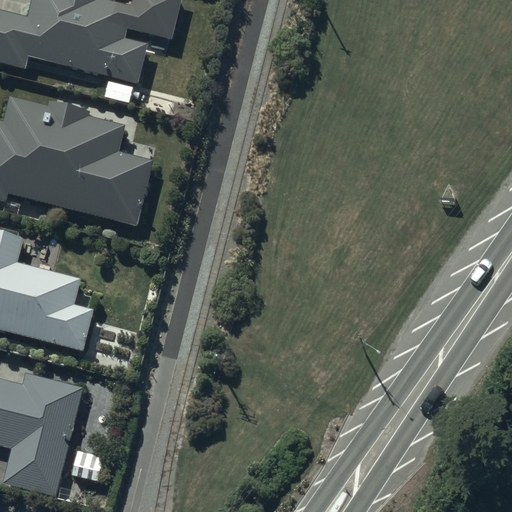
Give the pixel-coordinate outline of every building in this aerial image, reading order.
[(0,68),(28,76),(31,64),(111,85),(107,100),(136,108),(152,49),(129,43),(138,13),(105,4),(105,0),(36,0),(31,22),(0,13),(0,68)] [(0,207),(12,211),(14,200),(143,232),(160,168),(124,158),(130,133),(94,123),(95,118),(57,108),(56,113),(13,103),(7,127),(0,125),(0,207)] [(0,335),(85,358),(97,316),(77,311),(84,284),(21,267),(27,245),(0,237),(0,335)] [(0,449),(14,453),(7,486),(60,498),(84,393),(31,381),(30,389),(0,381),(0,449)] [(106,458),(81,453),(75,481),(100,486),(106,458)]
